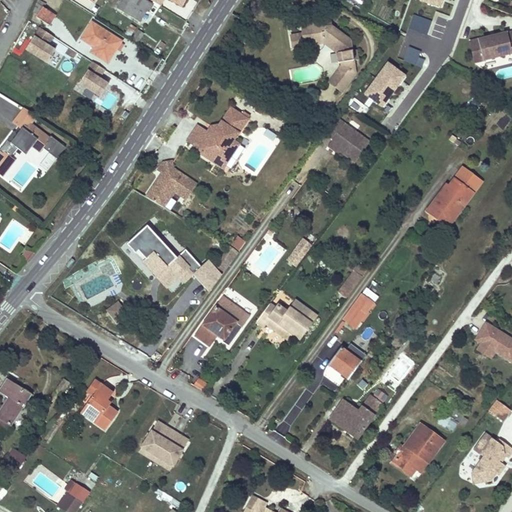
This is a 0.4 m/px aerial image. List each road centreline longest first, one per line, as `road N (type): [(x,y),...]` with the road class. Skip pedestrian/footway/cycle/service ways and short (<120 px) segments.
road 1 (residential): [(23,290),(53,318),(382,511)]
road 2 (tertiary): [(228,0),(103,188),(23,290)]
